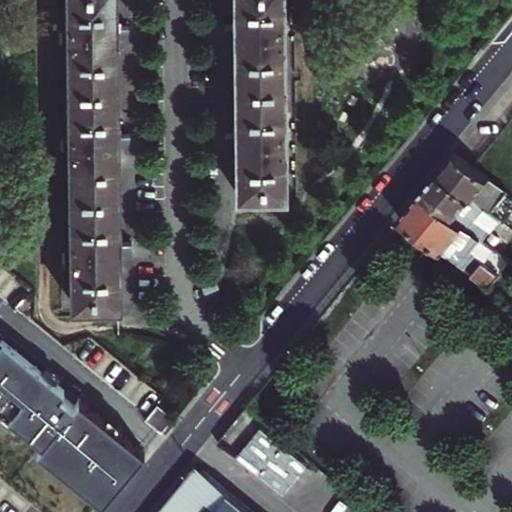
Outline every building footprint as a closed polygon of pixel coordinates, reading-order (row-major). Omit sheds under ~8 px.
[(68,0),(72,300),(121,299),(116,0),(68,0)] [(235,0),(237,194),(286,193),(283,0),(235,0)] [(471,163),(458,153),(449,163),(441,173),(492,212),(508,192),(471,163)] [(423,194),(480,238),(483,240),(491,231),(501,219),(492,212),(441,173),(432,183),(423,194)] [(470,251),(480,238),(423,194),(413,207),(402,220),(464,268),(474,254),(470,251)] [(493,248),(498,252),(505,242),(491,231),(483,240),(493,248)] [(483,240),(480,238),(470,251),(474,254),(464,268),(472,274),(479,266),(493,248),(483,240)] [(472,274),(490,288),(500,275),(485,264),(479,266),(472,274)] [(0,399),(0,400),(0,409),(4,414),(17,424),(41,443),(36,450),(101,503),(143,451),(117,430),(104,419),(79,399),(74,406),(58,393),(64,386),(55,379),(42,368),(0,334),(0,399)] [(60,373),(47,362),(42,368),(55,379),(60,373)] [(160,431),(173,416),(157,403),(144,418),(160,431)] [(122,424),(108,413),(104,419),(117,430),(122,424)] [(17,424),(4,414),(1,418),(14,429),(17,424)] [(252,511),(198,467),(160,511),(252,511)]
